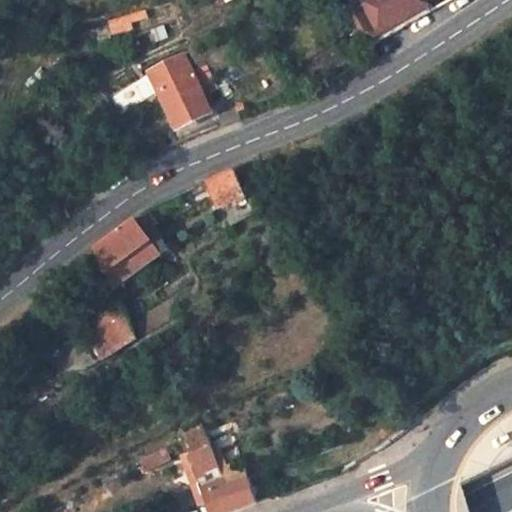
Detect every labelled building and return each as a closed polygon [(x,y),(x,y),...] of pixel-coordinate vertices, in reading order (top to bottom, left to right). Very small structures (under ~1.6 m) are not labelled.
[(365,45),(431,7),(426,0),(357,0),(343,9),(365,45)] [(180,125),(214,112),(212,107),(234,99),(238,97),(223,70),(214,74),(207,61),(194,66),(186,53),(151,70),(159,85),(180,125)] [(212,107),(214,112),(219,126),(244,118),(234,99),(212,107)] [(246,196),(239,183),(230,172),(208,182),(222,207),(246,196)] [(134,224),(157,265),(164,260),(151,234),(158,228),(149,213),(134,224)] [(97,253),(116,295),(157,265),(134,224),(97,253)] [(102,364),(137,342),(123,309),(86,333),(102,364)] [(178,433),(213,511),(232,511),(261,502),(246,463),(236,467),(232,460),(227,462),(219,445),(213,448),(200,422),(178,433)]
